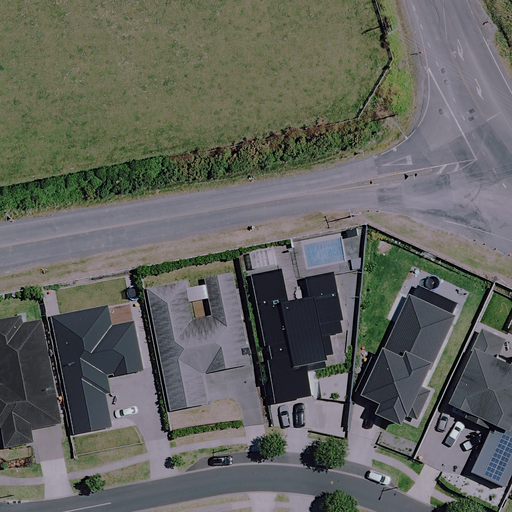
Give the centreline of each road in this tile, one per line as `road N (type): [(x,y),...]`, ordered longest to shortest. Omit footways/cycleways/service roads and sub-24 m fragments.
road 1 (tertiary): [(0,247),(431,171),(500,145)]
road 2 (residential): [(307,480),(233,476),(65,511)]
road 3 (tertiary): [(500,145),(446,39),(436,0)]
